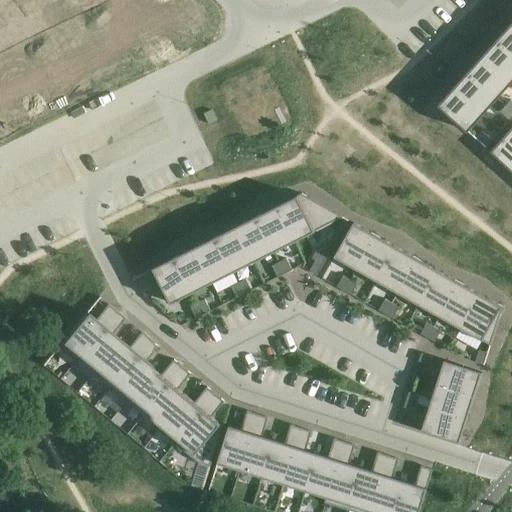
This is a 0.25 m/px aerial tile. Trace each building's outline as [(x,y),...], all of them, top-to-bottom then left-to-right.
[(511,53),(511,24),(497,40),(511,53)] [(511,83),(511,82),(511,53),(497,40),(482,56),(511,83)] [(497,99),(511,83),(482,56),(468,72),(497,99)] [(261,69),(221,89),(248,143),(287,123),(261,69)] [(483,115),(497,99),(468,72),(453,88),(483,115)] [(468,132),(483,115),(453,88),(438,105),(468,132)] [(511,111),(506,106),(500,112),(509,120),(511,117),(511,111)] [(507,167),(511,161),(511,128),(491,152),(507,167)] [(482,132),(477,138),(486,146),(491,140),(482,132)] [(485,187),(479,194),(486,201),(492,193),(485,187)] [(302,194),(276,206),(294,242),(316,231),(342,218),(343,217),(302,194)] [(276,206),(256,217),(274,252),(294,242),(276,206)] [(256,217),(236,227),(253,262),(274,252),(256,217)] [(354,223),(335,257),(356,269),(375,235),(354,223)] [(236,227),(215,237),(233,272),(253,262),(236,227)] [(375,235),(356,269),(377,281),(396,247),(375,235)] [(215,237),(195,247),(213,283),(233,272),(215,237)] [(195,247),(174,257),(192,293),(213,283),(195,247)] [(396,247),(377,281),(398,293),(417,258),(396,247)] [(174,257),(153,268),(154,269),(160,282),(171,303),(192,293),(174,257)] [(417,258),(398,293),(419,305),(438,270),(417,258)] [(286,259),(279,263),(284,273),(292,270),(286,259)] [(315,260),(309,271),(317,275),(323,264),(315,260)] [(279,263),(272,266),(277,277),(284,273),(279,263)] [(160,282),(154,269),(132,280),(136,288),(140,291),(160,282)] [(438,270),(419,305),(439,317),(459,282),(438,270)] [(343,276),(337,286),(344,290),(350,280),(343,276)] [(245,279),(238,283),(244,294),(251,290),(245,279)] [(350,280),(344,290),(352,294),(357,284),(350,280)] [(459,282),(439,317),(460,328),(480,293),(459,282)] [(238,283),(231,286),(236,297),(244,294),(238,283)] [(480,293),(460,328),(489,345),(490,345),(503,306),(480,293)] [(205,299),(197,303),(203,314),(210,310),(205,299)] [(385,299),(379,310),(386,314),(392,303),(385,299)] [(197,303),(190,307),(196,318),(203,314),(197,303)] [(392,303),(386,314),(393,318),(399,307),(392,303)] [(86,312),(58,346),(75,361),(116,311),(107,304),(95,320),(87,313),(86,312)] [(116,311),(75,361),(76,362),(79,358),(94,370),(91,374),(92,374),(120,340),(112,334),(124,319),(116,311)] [(427,323),(421,334),(428,337),(434,327),(427,323)] [(434,327),(428,337),(435,342),(441,331),(434,327)] [(120,340),(92,374),(108,388),(149,339),(141,332),(128,347),(120,340)] [(149,339),(108,388),(125,402),(153,368),(145,361),(158,346),(149,339)] [(479,350),(475,362),(483,364),(487,353),(479,350)] [(421,354),(419,362),(430,366),(433,358),(421,354)] [(153,368),(125,402),(142,416),(182,366),(174,359),(161,375),(153,368)] [(436,384),(474,396),(482,372),(444,360),(436,384)] [(182,366),(142,416),(158,430),(186,395),(178,389),(191,374),(182,366)] [(429,407),(467,419),(474,396),(436,384),(429,407)] [(186,395),(158,430),(175,443),(216,394),(207,387),(195,402),(186,395)] [(409,392),(406,400),(414,402),(417,395),(409,392)] [(216,394),(175,443),(198,462),(209,466),(210,466),(223,426),(212,416),(224,401),(216,394)] [(406,400),(404,408),(412,410),(414,402),(406,400)] [(421,431),(459,443),(467,419),(429,407),(421,431)] [(230,426),(217,463),(240,470),(258,414),(247,411),(241,430),(230,426)] [(258,414),(240,470),(262,477),(274,440),(262,436),(268,417),(258,414)] [(274,440),(262,477),(283,484),(301,428),(291,424),(285,443),(274,440)] [(301,428),(283,484),(305,491),(317,454),(306,450),(312,431),(301,428)] [(317,454),(305,491),(326,498),(324,502),(325,503),(345,442),(334,438),(328,457),(317,454)] [(345,442),(325,503),(347,509),(361,467),(349,464),(355,445),(345,442)] [(361,467),(347,509),(355,511),(370,511),(388,455),(378,452),(372,471),(361,467)] [(388,455),(370,511),(394,511),(404,481),(393,478),(399,459),(388,455)] [(404,481),(394,511),(419,511),(433,469),(421,466),(415,484),(404,481)]
